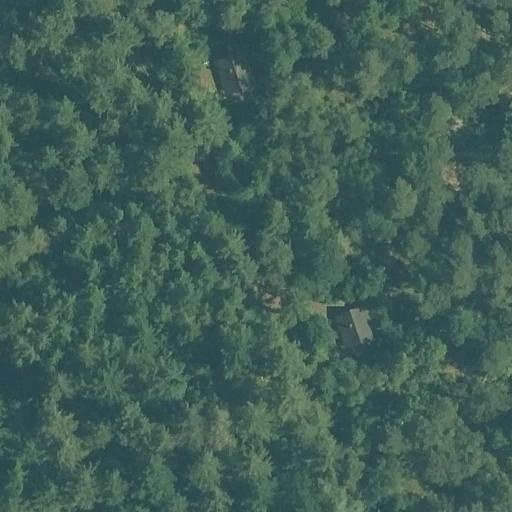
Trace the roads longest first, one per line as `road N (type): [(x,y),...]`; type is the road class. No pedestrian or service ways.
road 1 (track): [(194,174),(363,511)]
road 2 (track): [(194,174),(107,0)]
